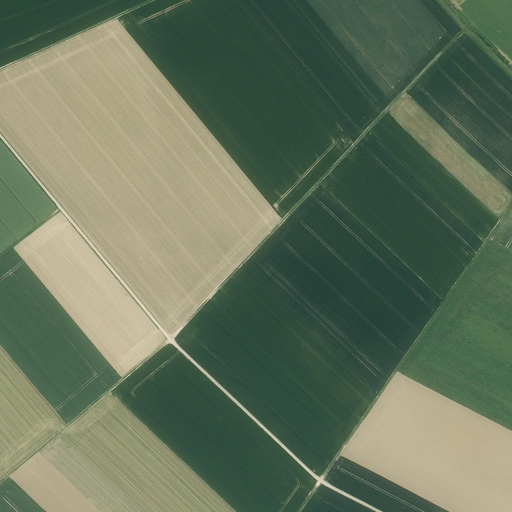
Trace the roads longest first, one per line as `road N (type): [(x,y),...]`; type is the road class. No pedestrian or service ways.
road 1 (track): [(432,0),(460,33),(170,341),(0,482)]
road 2 (track): [(378,511),(320,482),(173,344),(0,136)]
road 3 (track): [(511,203),(299,511)]
road 4 (track): [(154,0),(0,71)]
